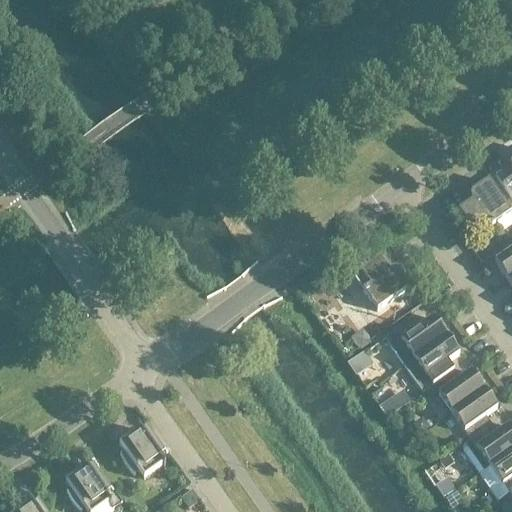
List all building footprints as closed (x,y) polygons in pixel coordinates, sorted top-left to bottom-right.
[(511,163),(511,165),(510,165),(510,166),(510,167),(510,168),(510,169),(511,170),(507,172),(506,170),(496,177),(495,178),(511,201),(511,163)] [(510,216),(488,183),(472,194),(473,194),(472,194),(471,196),(470,197),(470,198),(470,199),(470,200),(471,201),(467,203),(466,201),(456,208),(455,209),(477,239),(491,230),(494,227),(510,216)] [(511,251),(494,264),(507,283),(511,278),(511,251)] [(384,257),(353,279),(363,293),(365,297),(365,296),(377,313),(409,290),(398,274),(398,275),(397,274),(396,273),(395,273),(394,272),(393,273),(392,273),(389,269),(391,268),(384,259),(385,258),(384,257)] [(384,341),(403,368),(446,338),(433,320),(421,328),(415,319),(384,341)] [(459,357),(446,338),(403,368),(422,395),(432,388),(453,373),(447,365),(459,357)] [(459,382),(453,373),(432,388),(451,415),(484,392),(471,374),(459,382)] [(497,411),(484,392),(451,415),(470,442),(491,427),(485,419),(497,411)] [(378,410),(377,410),(384,421),(391,416),(384,406),(378,410)] [(414,426),(420,435),(426,430),(420,421),(414,426)] [(497,436),(491,427),(470,442),(489,469),(511,453),(511,432),(509,428),(497,436)] [(159,462),(167,456),(150,433),(149,434),(152,438),(146,442),(138,431),(136,432),(137,433),(119,447),(124,455),(121,457),(121,456),(120,457),(122,462),(125,467),(129,472),(133,477),(134,477),(135,477),(134,476),(137,473),(143,482),(162,468),(163,470),(165,469),(159,462)] [(511,453),(489,469),(479,476),(498,503),(508,496),(511,493),(511,453)] [(113,511),(122,506),(113,494),(97,471),(96,471),(99,476),(92,480),(84,468),(83,469),(84,471),(65,484),(71,493),(68,495),(67,494),(66,494),(68,500),(72,505),(75,510),(77,511),(82,511),(84,511),(100,511),(109,506),(112,511),(113,511)] [(194,493),(183,501),(191,511),(201,504),(194,493)]
